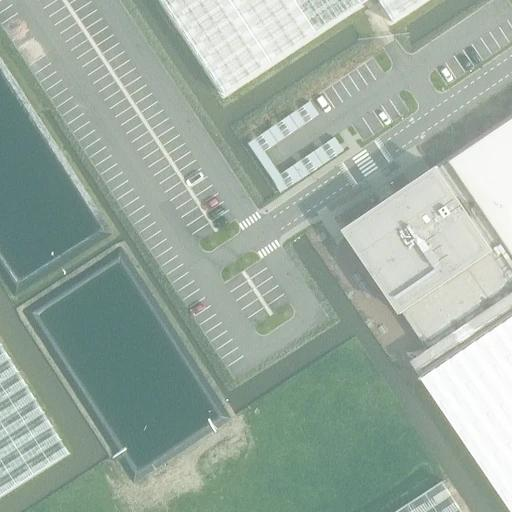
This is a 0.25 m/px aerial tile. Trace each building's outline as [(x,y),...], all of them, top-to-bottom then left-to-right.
[(160,0),(222,94),(358,5),(376,33),(424,0),(160,0)] [(511,117),(344,233),(424,351),(412,358),(420,371),(511,309),(511,117)] [(511,511),(511,309),(420,371),(406,381),(494,511),(511,511)] [(0,495),(67,454),(0,346),(0,495)] [(462,511),(443,482),(396,511),(462,511)]
